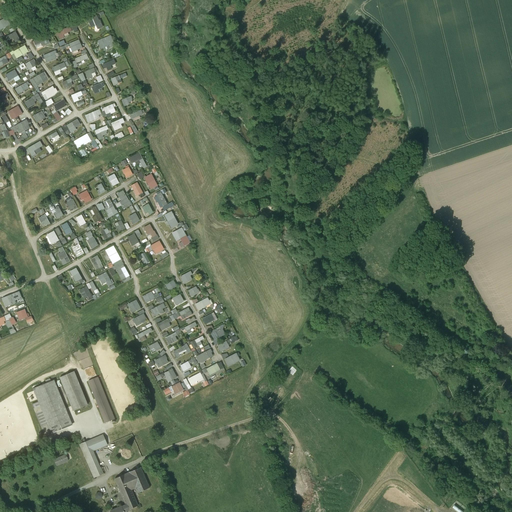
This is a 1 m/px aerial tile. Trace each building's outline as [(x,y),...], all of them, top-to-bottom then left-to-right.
[(97,15),(87,19),(91,28),(96,26),(98,30),(103,28),(100,20),(99,21),(97,15)] [(0,30),(10,25),(6,18),(0,21),(0,30)] [(72,31),(70,27),(56,33),(59,40),(65,38),(63,35),(72,31)] [(20,40),(16,32),(7,37),(9,41),(13,39),(15,43),(20,40)] [(50,44),(47,36),(34,41),(37,49),(50,44)] [(114,44),(111,36),(98,41),(101,49),(107,47),(107,49),(115,46),(114,44)] [(79,40),(69,44),(73,52),(82,48),(79,40)] [(28,52),(25,46),(13,52),(16,59),(28,52)] [(55,51),(44,56),(46,63),(56,59),(56,58),(55,55),(57,54),(55,51)] [(88,59),(86,54),(74,59),(75,61),(77,66),(81,64),(81,62),(88,59)] [(0,66),(8,62),(5,56),(0,59),(0,66)] [(37,66),(34,60),(25,64),(29,70),(37,66)] [(114,60),(102,65),(104,69),(106,68),(107,72),(112,70),(111,66),(116,64),(114,60)] [(64,63),(52,68),(55,76),(61,74),(60,72),(61,71),(60,70),(66,67),(64,63)] [(96,72),(94,68),(85,72),(87,79),(93,77),(91,74),(96,72)] [(15,74),(14,71),(6,75),(9,81),(13,79),(11,76),(15,74)] [(49,79),(45,72),(43,73),(30,81),(36,92),(39,90),(37,86),(48,80),(47,80),(49,79)] [(65,89),(73,86),(71,82),(78,79),(77,75),(72,77),(72,78),(70,79),(62,82),(65,89)] [(120,79),(119,76),(111,79),(113,86),(118,84),(117,81),(121,80),(120,79)] [(29,89),(26,83),(15,89),(18,95),(29,89)] [(103,83),(92,87),(94,94),(100,92),(99,90),(103,88),(102,87),(105,87),(103,83)] [(54,89),(53,87),(39,94),(41,97),(45,95),(48,99),(55,95),(57,92),(55,89),(54,89)] [(81,92),(71,96),(74,103),(79,101),(77,98),(82,96),(82,95),(81,92)] [(32,99),(24,103),(28,108),(36,104),(34,102),(36,101),(36,100),(37,99),(40,104),(43,102),(38,94),(31,98),(32,99)] [(131,96),(121,100),(124,107),(130,105),(129,103),(132,102),(132,100),(133,100),(131,96)] [(66,103),(63,100),(54,105),(57,111),(65,107),(64,104),(66,103)] [(112,105),(103,108),(104,112),(106,115),(110,113),(111,114),(116,112),(112,105)] [(23,114),(18,106),(8,112),(12,120),(23,114)] [(99,110),(85,116),(88,123),(99,118),(98,115),(101,114),(99,110)] [(141,110),(130,115),(131,120),(143,115),(141,110)] [(46,118),(42,112),(34,116),(37,123),(46,118)] [(81,125),(77,119),(67,126),(69,130),(71,133),(76,130),(75,128),(81,125)] [(123,119),(111,124),(114,131),(122,128),(121,125),(124,123),(123,119)] [(29,125),(27,120),(15,126),(10,128),(12,131),(13,130),(14,133),(18,131),(19,134),(30,128),(28,125),(29,125)] [(107,126),(95,131),(97,135),(101,133),(105,131),(108,130),(107,126)] [(10,137),(7,131),(3,132),(2,133),(4,139),(10,137)] [(60,138),(56,132),(48,137),(50,140),(54,138),(55,141),(60,138)] [(91,142),(87,134),(74,141),(78,149),(91,142)] [(20,144),(15,135),(11,136),(17,145),(20,144)] [(40,142),(27,149),(32,157),(36,155),(34,151),(42,146),(40,142)] [(146,167),(139,153),(129,158),(132,164),(135,163),(136,165),(140,163),(143,168),(146,167)] [(133,175),(129,167),(122,171),(126,178),(133,175)] [(119,183),(114,174),(108,178),(113,186),(119,183)] [(157,186),(151,174),(144,178),(151,190),(157,186)] [(142,193),(137,183),(131,186),(137,196),(139,195),(142,193)] [(91,200),(87,191),(78,195),(82,201),(83,200),(85,203),(91,200)] [(131,205),(123,191),(117,194),(121,201),(120,202),(121,205),(123,209),(131,205)] [(167,204),(161,193),(157,195),(158,196),(161,203),(159,204),(160,208),(167,204)] [(78,208),(73,199),(69,201),(69,202),(66,203),(71,211),(74,210),(78,208)] [(113,207),(109,199),(106,201),(103,203),(107,210),(113,207)] [(153,213),(148,204),(144,206),(145,206),(142,207),(146,214),(148,213),(149,215),(153,213)] [(103,220),(95,207),(92,209),(95,216),(92,218),(95,223),(98,222),(99,222),(103,220)] [(57,219),(63,216),(59,208),(54,211),(55,212),(54,213),(57,219)] [(178,225),(171,212),(164,216),(171,229),(178,225)] [(139,221),(135,213),(129,217),(133,224),(139,221)] [(50,224),(45,215),(38,219),(42,226),(45,225),(45,226),(50,224)] [(86,224),(81,215),(78,217),(76,218),(80,226),(83,225),(84,226),(86,225),(85,224),(86,224)] [(125,229),(121,221),(115,224),(118,232),(121,230),(121,231),(125,229)] [(72,232),(67,223),(61,226),(66,235),(72,232)] [(153,231),(150,225),(144,228),(148,235),(150,234),(152,238),(156,235),(154,231),(153,231)] [(190,243),(182,228),(172,233),(176,241),(180,239),(182,242),(184,246),(190,243)] [(112,237),(107,229),(101,232),(105,240),(108,238),(108,239),(112,237)] [(59,241),(54,231),(47,235),(52,245),(59,241)] [(139,243),(134,234),(128,237),(132,246),(139,243)] [(98,246),(94,237),(93,238),(89,240),(87,241),(92,249),(98,246)] [(164,250),(159,241),(150,246),(155,255),(164,250)] [(84,254),(79,244),(72,248),(77,257),(84,254)] [(121,260),(113,246),(105,251),(112,264),(121,260)] [(70,262),(64,251),(58,255),(63,265),(70,262)] [(149,262),(144,253),(141,255),(146,264),(149,262)] [(101,264),(97,256),(91,259),(95,267),(97,266),(99,269),(103,267),(101,264)] [(124,265),(122,262),(112,267),(112,269),(109,271),(112,276),(116,274),(114,270),(116,269),(122,280),(129,276),(124,267),(123,265),(124,265)] [(83,282),(76,268),(69,272),(75,282),(78,281),(80,284),(83,282)] [(190,272),(180,277),(184,284),(192,279),(190,276),(192,275),(190,272)] [(106,273),(98,277),(102,285),(106,282),(108,286),(112,284),(106,273)] [(177,287),(173,281),(165,285),(168,291),(177,287)] [(93,299),(86,287),(79,291),(82,296),(83,296),(84,299),(88,297),(89,301),(93,299)] [(191,297),(200,293),(198,289),(197,289),(196,287),(188,291),(190,294),(189,294),(191,297)] [(19,292),(1,299),(5,307),(15,303),(15,301),(22,298),(19,292)] [(153,295),(151,292),(142,297),(146,303),(155,298),(155,299),(160,296),(158,293),(153,295)] [(180,295),(172,299),(176,306),(184,302),(180,295)] [(161,297),(156,300),(158,303),(160,305),(164,303),(161,297)] [(211,304),(207,298),(195,305),(198,311),(211,304)] [(140,308),(136,300),(127,305),(132,313),(140,308)] [(165,308),(163,304),(150,310),(152,315),(153,314),(154,317),(164,312),(162,309),(165,308)] [(179,313),(181,316),(190,312),(188,308),(180,312),(179,313)] [(28,317),(25,310),(16,313),(19,320),(25,318),(28,317)] [(183,320),(192,315),(190,311),(190,312),(181,316),(183,320)] [(143,314),(132,320),(136,326),(146,321),(145,319),(146,318),(143,314)] [(214,320),(211,314),(202,319),(205,325),(214,320)] [(34,321),(31,316),(28,317),(25,318),(27,323),(28,322),(29,326),(33,325),(32,322),(34,321)] [(168,319),(157,324),(159,328),(160,327),(161,331),(170,326),(169,323),(169,322),(168,319)] [(195,323),(184,328),(186,331),(188,334),(191,333),(190,329),(197,326),(195,323)] [(219,328),(210,332),(214,340),(225,334),(223,329),(223,327),(224,327),(223,325),(218,327),(219,328)] [(152,331),(150,328),(138,335),(139,338),(144,336),(152,331)] [(176,333),(165,338),(169,345),(177,341),(175,337),(177,335),(176,333)] [(195,340),(190,343),(193,349),(202,344),(200,341),(204,339),(202,336),(195,340)] [(228,346),(226,341),(217,346),(221,353),(229,348),(228,346)] [(161,348),(157,342),(149,347),(151,350),(154,348),(156,351),(161,348)] [(181,348),(173,352),(175,355),(177,358),(180,356),(179,353),(186,350),(187,353),(191,352),(187,344),(184,345),(185,345),(181,347),(181,348)] [(206,352),(196,357),(199,363),(200,363),(202,363),(206,361),(205,360),(213,356),(211,353),(212,352),(210,349),(206,352)] [(240,361),(236,353),(224,360),(228,367),(240,361)] [(167,359),(165,355),(154,361),(156,364),(157,364),(159,367),(168,363),(166,359),(167,359)] [(189,364),(188,362),(180,366),(184,372),(191,368),(189,364)] [(217,364),(206,369),(210,375),(220,370),(217,364)] [(177,378),(172,369),(164,374),(168,382),(177,378)] [(74,372),(60,378),(73,411),(88,405),(74,372)] [(203,378),(200,373),(188,380),(191,386),(197,383),(197,381),(203,378)] [(114,419),(98,378),(88,381),(105,423),(114,419)] [(54,380),(33,389),(51,433),(72,425),(54,380)] [(184,391),(180,383),(171,387),(176,395),(184,391)] [(103,435),(80,445),(84,455),(93,451),(107,445),(103,435)] [(93,451),(84,455),(91,472),(100,468),(93,451)] [(66,455),(54,460),(57,466),(68,461),(66,455)] [(141,468),(115,479),(126,505),(128,511),(128,510),(138,506),(133,495),(149,488),(144,475),(147,474),(143,467),(141,468)] [(100,468),(91,472),(94,478),(103,474),(100,468)] [(463,511),(465,510),(457,503),(454,506),(461,511),(463,511)]
